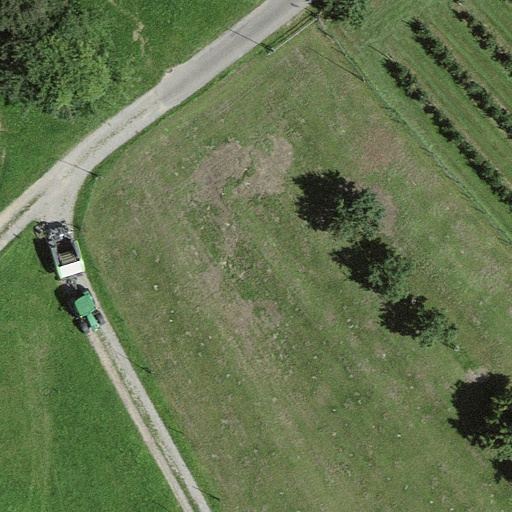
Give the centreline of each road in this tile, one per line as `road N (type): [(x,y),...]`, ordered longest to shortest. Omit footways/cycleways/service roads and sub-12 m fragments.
road 1 (track): [(210,511),(97,315),(76,255),(75,188)]
road 2 (track): [(75,188),(217,62),(301,0)]
road 3 (track): [(511,222),(319,0)]
